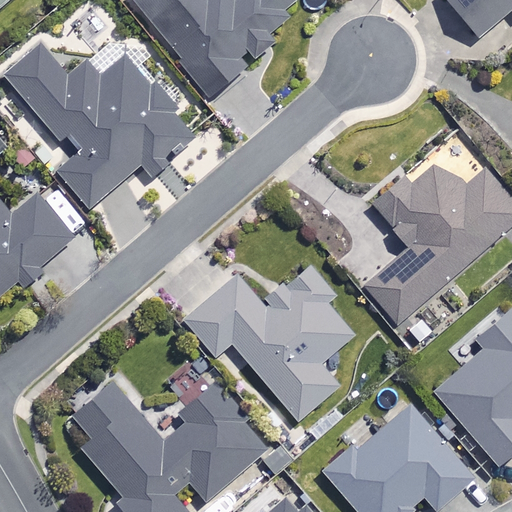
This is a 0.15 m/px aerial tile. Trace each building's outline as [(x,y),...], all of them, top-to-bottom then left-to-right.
[(133,0),(211,99),(277,48),(267,34),(305,5),(301,0),(133,0)] [(511,0),(447,0),(481,41),(511,15),(511,0)] [(66,76),(42,48),(6,80),(61,144),(72,134),(87,152),(60,175),(92,212),(144,167),(152,177),(199,137),(130,57),(102,81),(84,61),(66,76)] [(468,189),(437,168),(413,189),(405,180),(373,208),(410,250),(366,288),(400,327),(511,228),(511,199),(488,172),(468,189)] [(18,216),(0,196),(0,302),(20,285),(24,289),(77,241),(38,198),(18,216)] [(266,308),(240,278),(188,321),(219,358),(235,344),(300,422),(341,389),(321,365),(354,337),(303,277),(266,308)] [(511,315),(479,343),(485,351),(437,392),(500,468),(511,458),(511,315)] [(163,445),(116,387),(74,421),(91,443),(84,449),(125,500),(119,504),(125,511),(187,511),(178,500),(193,487),(207,504),(270,453),(218,389),(179,420),(186,427),(163,445)] [(439,511),(476,481),(412,407),(361,451),(356,446),(326,472),(359,511),(411,511),(427,498),(438,511),(439,511)] [(310,511),(297,494),(272,511),(310,511)]
